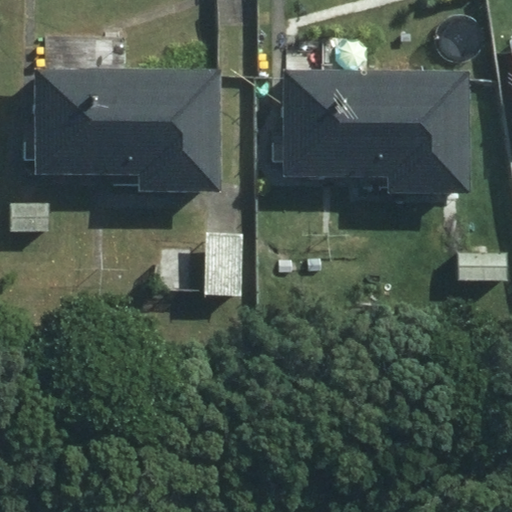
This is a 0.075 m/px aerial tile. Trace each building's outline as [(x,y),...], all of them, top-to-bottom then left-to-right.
[(208,77),(28,75),(27,176),(130,176),(129,194),(207,194),(208,77)] [(457,78),(278,77),(277,179),(380,179),(380,198),(457,198),(457,78)] [(40,206),(5,207),(6,232),(39,231),(40,206)] [(234,238),(200,237),(199,296),(232,297),(234,238)] [(498,256),(454,255),(454,282),(498,282),(498,256)]
